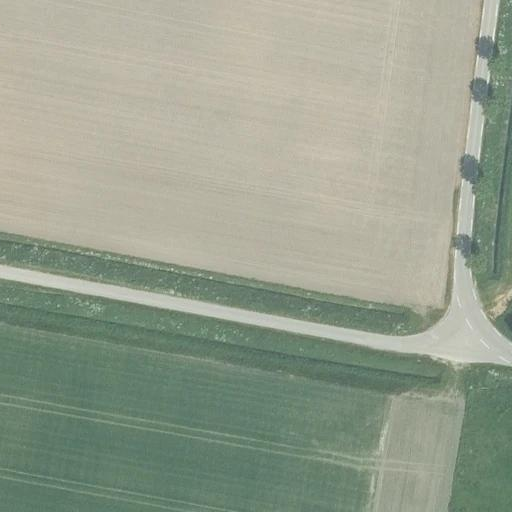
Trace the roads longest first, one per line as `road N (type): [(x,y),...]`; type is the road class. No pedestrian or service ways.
road 1 (unclassified): [(469,351),(0,272)]
road 2 (unclassified): [(469,351),(463,225),(491,0)]
